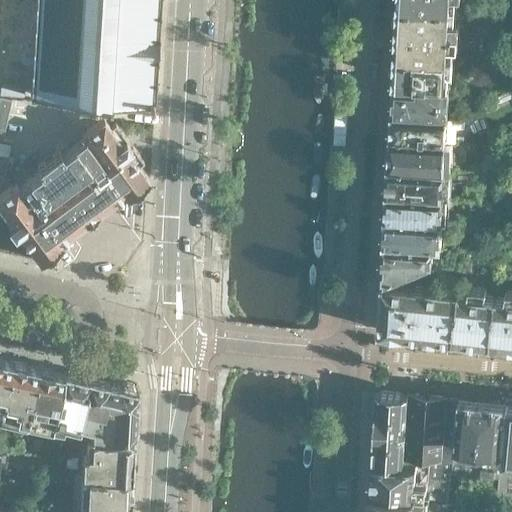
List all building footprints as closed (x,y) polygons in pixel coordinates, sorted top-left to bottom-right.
[(35,0),(30,94),(104,98),(104,99),(107,99),(107,98),(153,101),(153,99),(152,99),(154,79),(155,79),(155,76),(154,76),(155,57),(156,57),(156,54),(155,54),(156,34),(157,34),(158,31),(157,31),(158,12),(159,12),(159,9),(158,9),(158,0),(35,0)] [(450,19),(451,5),(398,3),(397,18),(397,27),(460,31),(460,20),(450,19)] [(459,42),(460,31),(397,27),(396,37),(396,52),(448,55),(449,42),(459,42)] [(497,47),(498,33),(485,32),(484,57),(497,47)] [(447,80),(448,55),(396,52),(395,68),(394,68),(394,78),(447,80)] [(448,116),(450,81),(447,80),(394,78),(392,113),(448,116)] [(2,136),(10,98),(0,95),(0,173),(3,174),(12,138),(2,136)] [(448,116),(392,113),(391,138),(447,141),(448,116)] [(126,195),(144,181),(148,178),(138,163),(143,160),(131,144),(130,145),(125,138),(126,137),(114,122),(109,125),(103,116),(80,133),(82,136),(62,151),(57,145),(34,162),(39,168),(18,184),(16,181),(0,192),(0,206),(11,221),(9,223),(8,226),(12,231),(15,231),(17,230),(39,259),(62,243),(59,239),(69,232),(69,233),(93,215),(114,199),(124,191),(126,195)] [(445,168),(447,141),(391,138),(389,165),(445,168)] [(451,169),(445,169),(389,165),(388,191),(444,194),(450,195),(451,169)] [(442,219),(444,194),(388,191),(386,216),(442,219)] [(441,245),(442,219),(386,216),(385,242),(435,245),(441,245)] [(383,282),(434,260),(435,245),(385,242),(382,282),(383,282)] [(453,337),(458,293),(458,290),(411,285),(383,282),(379,330),(453,337)] [(491,341),(495,297),(484,296),(485,287),(477,286),(469,285),(468,294),(458,293),(453,337),(491,341)] [(511,342),(511,289),(506,289),(506,298),(495,297),(491,341),(511,342)] [(0,407),(11,360),(0,357),(0,407)] [(25,420),(37,366),(11,360),(0,407),(0,419),(9,421),(10,416),(25,420)] [(51,423),(63,372),(37,366),(25,420),(50,426),(51,423)] [(79,419),(88,378),(63,372),(51,423),(61,426),(63,418),(77,421),(77,419),(79,419)] [(133,441),(136,388),(134,388),(134,386),(133,386),(132,383),(125,381),(122,383),(121,383),(121,385),(118,385),(106,382),(107,382),(88,377),(88,378),(79,419),(92,422),(91,438),(133,441)] [(405,427),(408,392),(376,389),(374,425),(405,427)] [(451,472),(459,398),(447,396),(408,392),(405,427),(404,457),(429,459),(426,481),(426,489),(430,489),(430,495),(449,497),(449,498),(457,498),(482,501),(496,502),(499,476),(475,474),(451,472)] [(475,474),(483,400),(459,398),(451,472),(475,474)] [(499,476),(506,402),(483,400),(475,474),(499,476)] [(511,503),(511,402),(506,402),(499,476),(496,502),(509,504),(511,503)] [(404,457),(405,427),(374,425),(372,462),(403,463),(404,457)] [(131,476),(133,441),(91,438),(90,454),(83,454),(82,473),(131,476)] [(415,464),(403,463),(372,462),(370,491),(415,494),(427,495),(430,495),(430,489),(426,489),(426,481),(414,480),(415,464)] [(129,510),(131,476),(82,473),(80,507),(129,510)] [(413,511),(415,494),(370,491),(369,511),(413,511)] [(456,505),(457,498),(449,498),(449,497),(430,495),(427,495),(427,502),(456,505)] [(482,508),(482,501),(457,498),(456,505),(482,508)] [(507,511),(508,511),(509,504),(496,502),(482,501),(482,508),(482,509),(507,511)]
